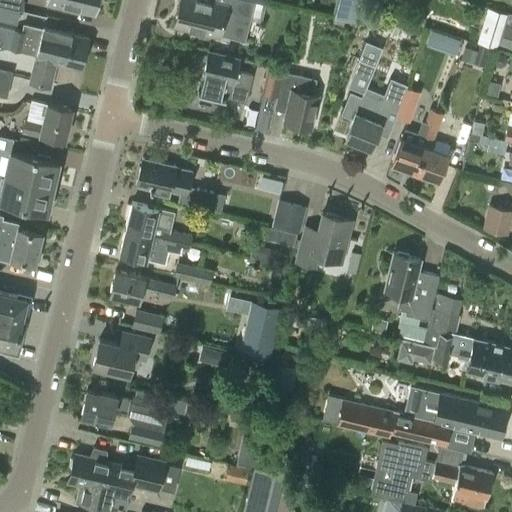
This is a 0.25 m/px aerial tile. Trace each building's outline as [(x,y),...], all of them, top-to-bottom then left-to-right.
[(0,0),(0,4),(18,8),(24,10),(24,0),(0,0)] [(98,0),(48,0),(48,3),(95,14),(98,0)] [(261,4),(262,0),(260,0),(228,0),(228,4),(208,0),(180,0),(175,27),(221,38),(222,35),(245,40),(254,2),(261,4)] [(362,0),(337,0),(333,16),(355,22),(355,19),(357,20),(362,0)] [(0,18),(15,23),(18,8),(0,4),(0,18)] [(495,46),(506,12),(487,6),(476,40),(495,46)] [(355,22),(350,39),(364,42),(369,23),(357,20),(355,19),(355,22)] [(0,44),(9,47),(14,27),(0,23),(0,44)] [(14,28),(12,37),(86,53),(89,38),(24,23),(23,30),(14,28)] [(511,25),(506,23),(499,44),(511,47),(511,25)] [(443,43),(444,38),(446,33),(432,28),(426,44),(440,49),(443,43)] [(86,53),(12,37),(9,50),(20,53),(20,52),(37,55),(30,83),(50,87),(55,64),(82,70),(86,53)] [(487,67),(491,50),(479,46),(478,50),(466,46),(461,59),(487,67)] [(208,52),(208,53),(204,55),(202,62),(205,64),(198,93),(198,94),(225,100),(226,97),(246,102),(252,75),(236,72),(239,59),(208,52)] [(277,96),(283,72),(284,69),(269,65),(263,92),(277,96)] [(0,70),(0,82),(9,84),(12,73),(0,70)] [(283,72),(277,96),(274,109),(286,112),(284,122),(311,128),(318,96),(312,94),(316,80),(283,72)] [(496,95),(499,82),(488,79),(485,92),(496,95)] [(0,95),(6,97),(9,84),(0,82),(0,95)] [(396,117),(407,88),(392,82),(385,100),(363,92),(362,95),(351,91),(341,114),(353,118),(345,137),(370,148),(377,132),(388,136),(396,117)] [(407,88),(396,117),(409,122),(421,92),(407,86),(407,88)] [(65,139),(72,109),(48,104),(43,125),(26,121),(23,133),(41,137),(42,134),(65,139)] [(426,121),(438,125),(443,112),(437,110),(430,108),(426,121)] [(438,125),(426,121),(422,120),(418,132),(405,128),(402,138),(399,137),(390,162),(415,171),(428,136),(434,138),(438,125)] [(481,123),(474,121),(471,130),(479,132),(481,123)] [(480,134),(471,132),(469,140),(476,141),(478,140),(480,134)] [(504,140),(480,134),(478,142),(495,146),(505,148),(507,141),(504,140)] [(428,136),(415,171),(440,180),(449,154),(425,146),(428,136)] [(10,151),(5,176),(53,187),(54,180),(57,181),(60,167),(57,167),(58,162),(50,160),(51,158),(38,154),(37,157),(10,151)] [(209,211),(213,192),(189,187),(193,172),(175,168),(176,166),(143,158),(136,186),(169,193),(170,192),(180,194),(177,203),(209,211)] [(51,195),(53,187),(5,176),(0,196),(0,201),(25,208),(25,211),(38,214),(39,211),(47,213),(48,209),(51,209),(54,196),(51,195)] [(298,231),(300,232),(307,205),(279,198),(273,225),(274,225),(274,226),(298,231)] [(175,213),(158,209),(132,203),(126,227),(190,242),(191,236),(171,231),(175,213)] [(511,217),(511,208),(489,203),(484,228),(508,234),(511,217)] [(341,260),(351,220),(322,213),(315,240),(302,236),(296,260),(314,265),(317,253),(341,260)] [(0,256),(35,265),(36,262),(39,263),(41,252),(38,251),(42,233),(19,228),(20,225),(2,221),(3,218),(0,217),(0,256)] [(274,226),(273,228),(267,226),(265,238),(294,245),(298,231),(274,226)] [(166,264),(170,246),(188,250),(190,242),(126,227),(120,253),(166,264)] [(251,255),(270,259),(273,248),(254,243),(251,255)] [(356,263),(359,254),(351,251),(349,261),(356,263)] [(385,289),(401,293),(397,308),(407,311),(406,314),(429,319),(439,276),(417,270),(420,258),(394,252),(385,289)] [(210,283),(213,269),(176,261),(173,274),(210,283)] [(173,299),(176,285),(115,271),(110,295),(139,302),(141,291),(173,299)] [(0,347),(1,344),(15,347),(27,299),(0,292),(0,347)] [(281,307),(250,300),(239,349),(270,356),(281,307)] [(460,351),(511,363),(511,346),(456,334),(460,314),(432,308),(424,343),(450,349),(460,351)] [(285,323),(302,328),(305,316),(306,314),(288,309),(288,312),(285,323)] [(159,332),(162,317),(136,311),(133,326),(159,332)] [(403,322),(400,334),(423,340),(426,328),(403,322)] [(145,360),(150,339),(123,332),(120,345),(99,340),(92,367),(129,376),(133,357),(145,360)] [(434,358),(447,361),(450,349),(424,343),(402,338),(397,359),(413,362),(414,358),(433,363),(434,358)] [(218,350),(215,363),(226,366),(230,354),(218,350)] [(511,381),(511,363),(460,351),(458,358),(468,360),(466,370),(511,381)] [(405,412),(393,409),(342,398),(336,424),(387,436),(388,431),(446,444),(450,425),(500,437),(506,408),(411,386),(405,412)] [(160,445),(167,416),(151,412),(154,403),(101,391),(100,394),(87,391),(81,417),(109,423),(112,411),(126,414),(127,408),(151,413),(148,426),(132,423),(129,438),(160,445)] [(228,425),(240,427),(242,417),(230,414),(228,425)] [(241,440),(235,464),(249,467),(255,443),(241,440)] [(403,501),(414,503),(417,492),(407,489),(411,474),(420,476),(427,446),(398,440),(398,443),(382,440),(370,492),(403,500),(403,501)] [(132,487),(132,485),(132,484),(155,490),(162,462),(137,455),(133,468),(108,462),(108,449),(94,446),(89,457),(75,454),(74,458),(71,459),(69,465),(71,467),(71,470),(100,477),(100,479),(132,487)] [(312,475),(317,454),(304,451),(304,454),(299,471),(312,475)] [(210,461),(187,455),(185,464),(208,469),(210,461)] [(486,497),(492,472),(459,464),(459,466),(435,461),(432,477),(455,482),(453,490),(467,493),(465,503),(483,507),(485,497),(486,497)] [(228,463),(224,479),(244,483),(247,468),(228,463)] [(243,511),(273,511),(283,474),(255,467),(243,511)] [(122,511),(125,511),(132,487),(100,479),(100,477),(71,470),(68,481),(81,485),(77,501),(122,511)] [(288,491),(299,493),(300,485),(290,483),(288,491)] [(414,503),(403,501),(400,511),(435,511),(436,511),(414,506),(414,503)]
